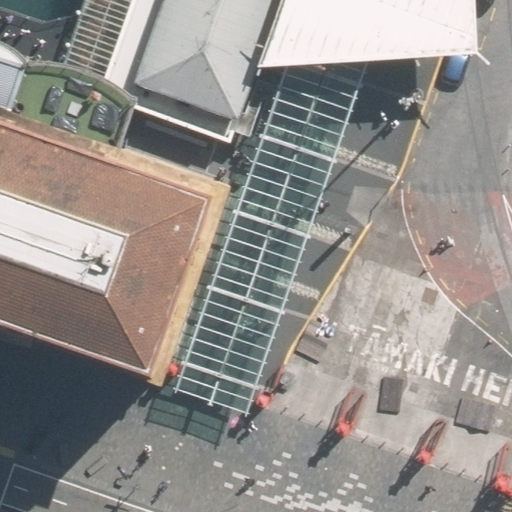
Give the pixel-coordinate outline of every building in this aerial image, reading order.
[(285,0),(167,0),(138,81),(243,118),(245,113),(263,64),(285,0)] [(310,0),(289,62),(175,377),(256,409),(373,58),(389,13),(350,0),(310,0)] [(285,0),(263,64),(289,62),(373,58),(483,51),(481,0),(285,0)] [(0,303),(14,308),(166,360),(228,182),(76,130),(0,103),(0,303)] [(275,396),(264,393),(261,403),(271,406),(275,396)] [(353,424),(343,421),(340,431),(350,434),(353,424)] [(434,453),(424,449),(421,459),(431,463),(434,453)] [(511,480),(501,477),(498,487),(508,490),(511,480)]
